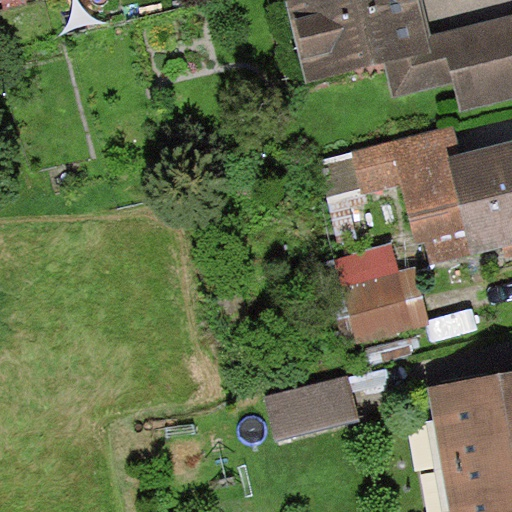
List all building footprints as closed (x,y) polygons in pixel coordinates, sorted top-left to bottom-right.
[(298,0),(299,1),(287,4),(310,86),(383,66),(393,102),(454,85),(447,58),(435,61),(429,37),(418,2),(420,0),(298,0)] [(511,17),(429,37),(435,61),(447,58),(454,85),(462,119),(511,105),(511,17)] [(418,247),(427,245),(432,265),(478,255),(456,159),(448,129),(356,150),(366,191),(403,182),(418,247)] [(511,144),(456,159),(478,255),(511,246),(511,144)] [(389,242),(333,257),(355,341),(430,321),(416,268),(398,273),(389,242)] [(511,511),(511,377),(433,391),(454,511),(511,511)] [(347,381),(268,401),(277,439),(357,418),(347,381)]
